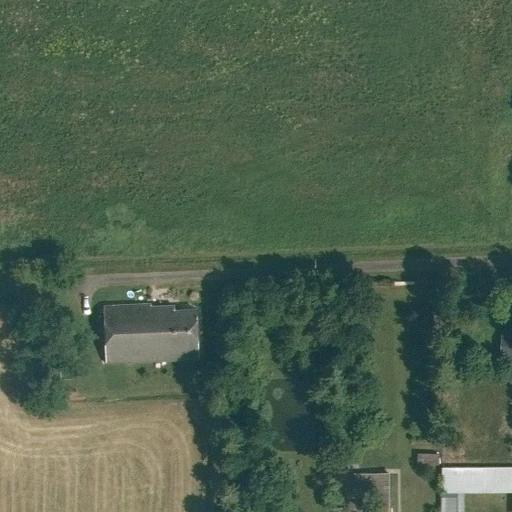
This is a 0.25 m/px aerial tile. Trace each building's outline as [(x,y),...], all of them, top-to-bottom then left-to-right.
[(151,309),(150,306),(103,308),(106,370),(94,370),(95,393),(107,393),(106,382),(130,381),(130,364),(198,361),(196,312),(174,313),(174,308),(151,309)] [(511,332),(501,332),(500,347),(499,360),(511,361),(511,332)] [(417,455),(416,466),(438,467),(438,455),(417,455)] [(442,492),(441,511),(462,511),(462,497),(511,496),(511,470),(442,470),(442,492)] [(352,510),(383,510),(389,510),(389,475),(353,475),(352,510)]
